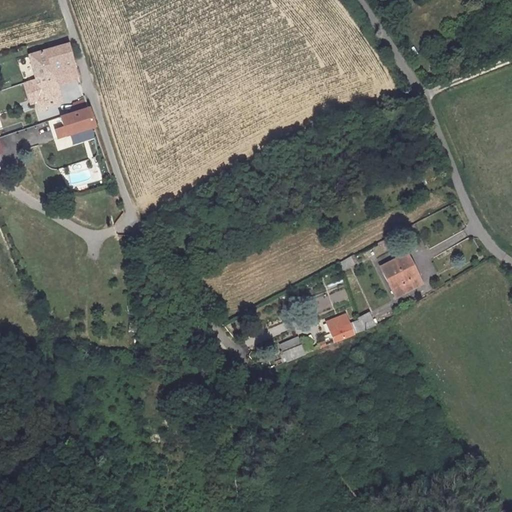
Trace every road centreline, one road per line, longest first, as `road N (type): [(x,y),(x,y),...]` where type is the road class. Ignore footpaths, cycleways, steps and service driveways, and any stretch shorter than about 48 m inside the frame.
road 1 (residential): [(62,0),(133,226),(258,378)]
road 2 (unclassified): [(353,0),(423,96),(474,224),(511,261)]
road 3 (track): [(0,358),(39,354),(170,386),(190,383),(233,348)]
road 4 (track): [(258,378),(367,511)]
